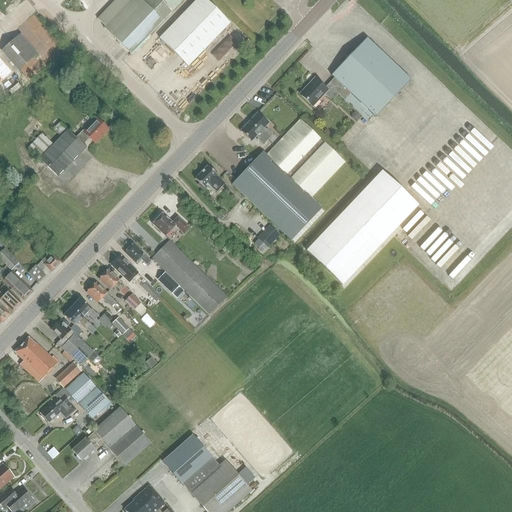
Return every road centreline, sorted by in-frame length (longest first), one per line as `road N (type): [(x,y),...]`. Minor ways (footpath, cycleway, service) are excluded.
road 1 (primary): [(0,345),(192,141)]
road 2 (unclassified): [(192,141),(38,0)]
road 3 (primary): [(192,141),(308,20)]
road 4 (unclassified): [(81,511),(0,417)]
